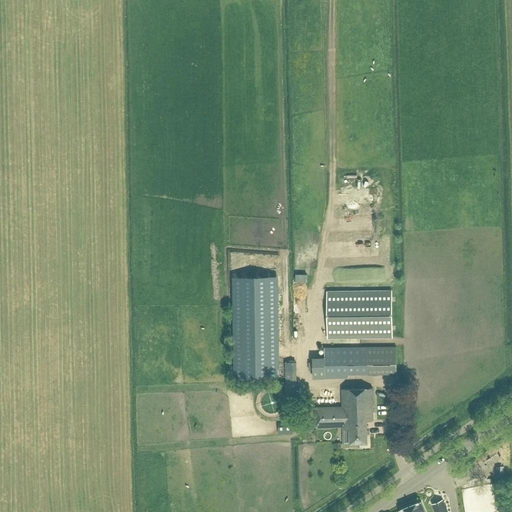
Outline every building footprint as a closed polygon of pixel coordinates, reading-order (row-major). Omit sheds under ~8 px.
[(360,231),(381,232),(381,222),(360,221),(360,231)] [(391,291),(327,292),(328,337),(392,337),(391,291)] [(304,316),(303,294),(296,294),(297,304),(293,305),(294,316),(304,316)] [(312,363),(312,378),(347,378),(348,374),(397,373),(397,347),(325,348),(325,363),(312,363)] [(367,442),(367,421),(373,421),(372,388),(342,388),(342,406),(315,407),(316,427),(343,426),(343,429),(349,429),(350,443),(367,442)] [(485,511),(498,511),(496,493),(485,495),(484,488),(468,490),(470,503),(475,503),(476,511),(477,511),(486,511),(485,511)] [(399,510),(399,511),(425,511),(420,501),(399,510)] [(432,505),(435,511),(446,511),(442,501),(432,505)]
